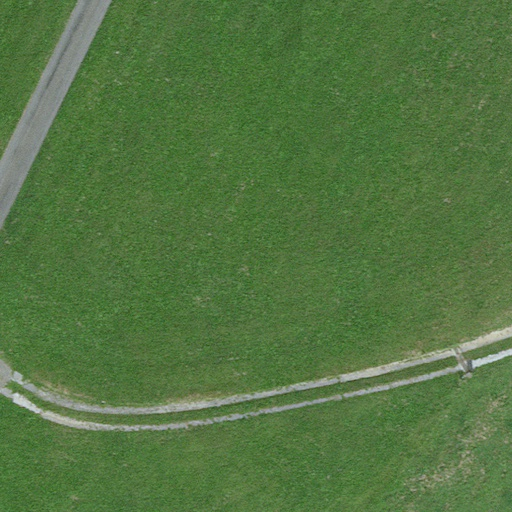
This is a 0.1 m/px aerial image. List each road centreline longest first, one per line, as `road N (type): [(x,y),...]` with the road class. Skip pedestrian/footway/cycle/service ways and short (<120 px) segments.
road 1 (track): [(0,371),(25,392),(111,424),(248,412),(476,366),(511,351)]
road 2 (unclassified): [(101,0),(0,205)]
